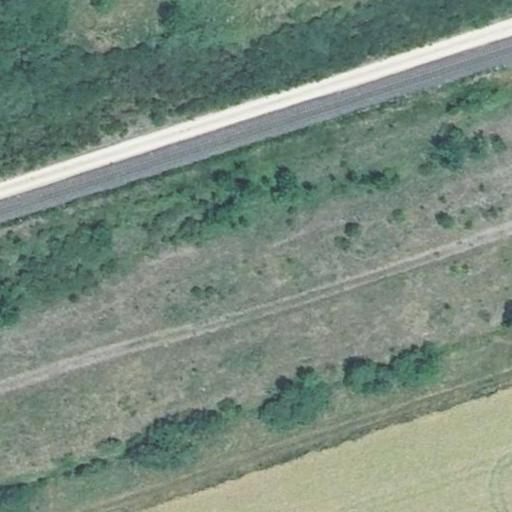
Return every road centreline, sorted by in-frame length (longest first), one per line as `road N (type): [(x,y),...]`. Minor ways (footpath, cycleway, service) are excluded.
road 1 (track): [(0,392),(511,228)]
road 2 (track): [(101,511),(511,377)]
